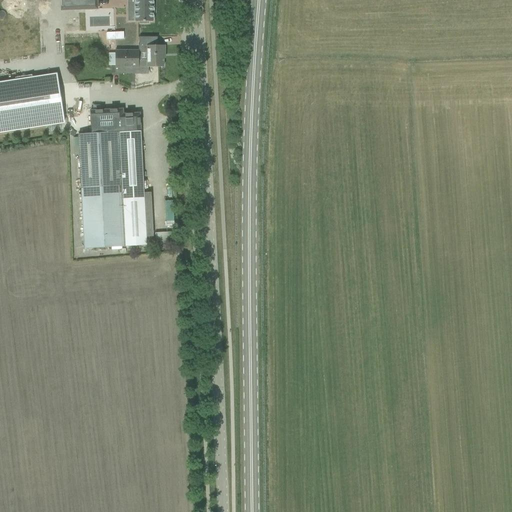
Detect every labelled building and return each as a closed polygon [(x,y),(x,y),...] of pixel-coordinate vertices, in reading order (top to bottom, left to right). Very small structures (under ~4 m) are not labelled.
[(96,0),(60,0),(61,11),(97,9),(96,0)] [(135,0),(135,3),(128,3),(128,12),(135,12),(135,22),(140,22),(140,24),(149,24),(149,22),(153,22),(153,0),(135,0)] [(106,21),(106,30),(123,30),(122,21),(106,21)] [(153,29),(138,29),(138,45),(147,45),(147,46),(163,45),(163,29),(153,29)] [(138,50),(115,50),(115,54),(115,66),(115,68),(126,68),(148,68),(163,68),(163,55),(164,55),(164,46),(163,46),(163,45),(147,46),(147,45),(138,45),(138,50)] [(56,74),(0,82),(0,133),(63,124),(56,74)] [(90,112),(91,134),(118,132),(140,131),(139,115),(120,116),(120,111),(90,112)] [(140,131),(118,132),(121,187),(124,247),(146,246),(140,131)] [(124,247),(118,132),(91,134),(77,134),(83,249),(124,247)] [(165,201),(166,225),(174,225),(173,201),(165,201)]
